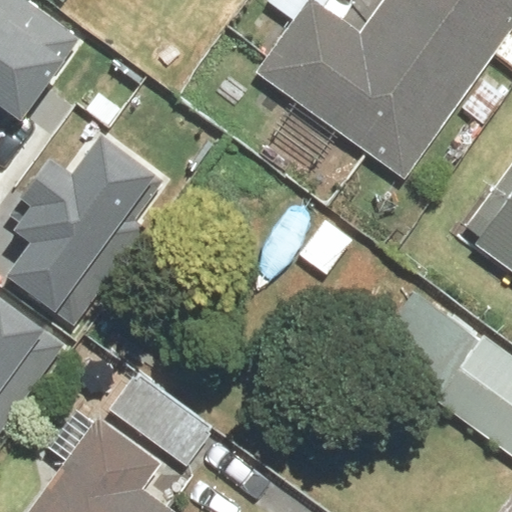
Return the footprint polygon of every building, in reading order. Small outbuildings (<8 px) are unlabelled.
[(35,0),(0,0),(0,101),(12,111),(74,28),(35,0)] [(253,79),(407,184),(456,112),(481,130),(505,95),(479,77),(490,62),(511,76),(511,32),(511,31),(511,29),(511,0),(386,0),(359,40),(321,14),(330,0),(272,0),(268,6),(292,22),(253,79)] [(213,137),(178,110),(145,154),(180,180),(213,137)] [(37,228),(8,269),(66,310),(164,172),(100,127),(75,161),(52,145),(23,186),(36,195),(20,216),(37,228)] [(511,150),(452,233),(511,275),(511,150)] [(431,339),(403,376),(511,457),(511,359),(413,286),(394,312),(431,339)] [(0,416),(54,334),(0,299),(0,416)] [(210,431),(136,374),(101,418),(176,476),(210,431)] [(94,417),(23,511),(164,511),(141,494),(162,467),(94,417)] [(502,497),(490,511),(511,511),(511,500),(510,503),(502,497)]
